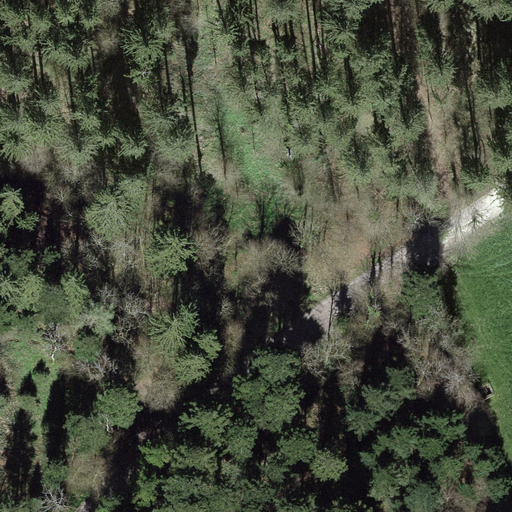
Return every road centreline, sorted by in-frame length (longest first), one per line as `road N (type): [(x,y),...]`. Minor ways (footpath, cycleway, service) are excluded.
road 1 (unclassified): [(91,511),(141,459),(303,322),(511,187)]
road 2 (track): [(0,192),(53,264),(121,390),(141,459)]
